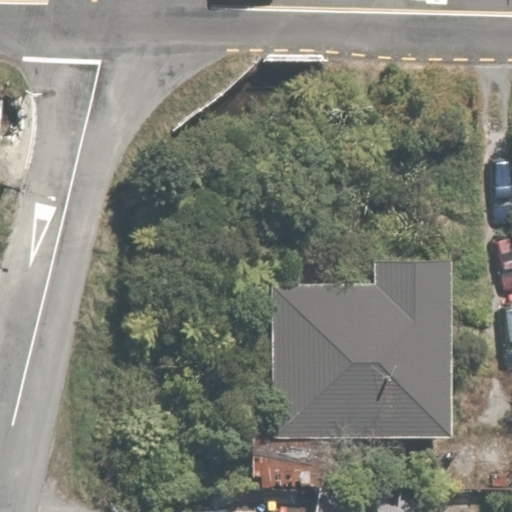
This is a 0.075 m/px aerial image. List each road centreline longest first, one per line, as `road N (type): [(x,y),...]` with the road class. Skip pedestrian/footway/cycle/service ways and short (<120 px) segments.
road 1 (residential): [(0,508),(105,57),(135,2)]
road 2 (residential): [(135,2),(511,16)]
